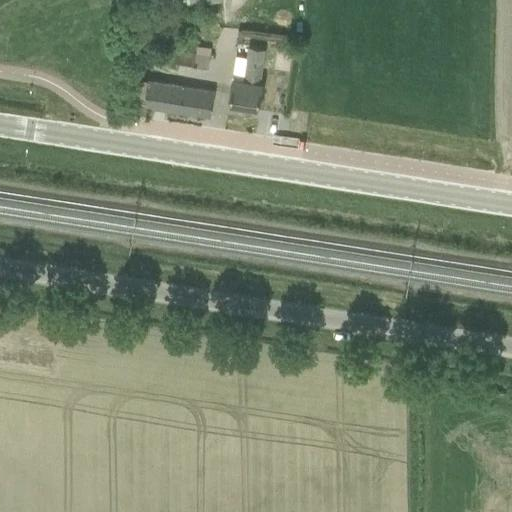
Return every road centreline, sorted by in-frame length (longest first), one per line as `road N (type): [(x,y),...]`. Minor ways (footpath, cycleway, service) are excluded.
road 1 (unclassified): [(511,350),(0,267)]
road 2 (tertiary): [(511,206),(0,127)]
